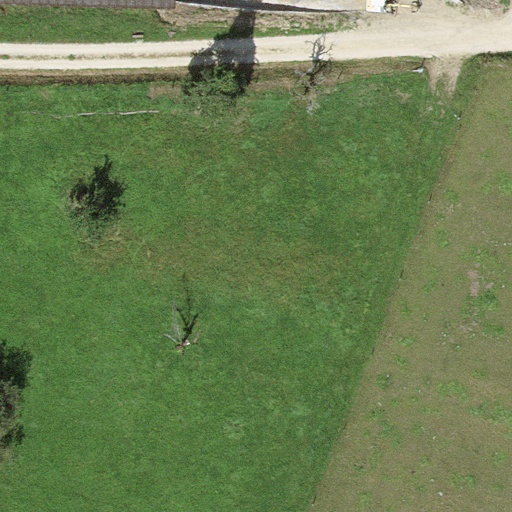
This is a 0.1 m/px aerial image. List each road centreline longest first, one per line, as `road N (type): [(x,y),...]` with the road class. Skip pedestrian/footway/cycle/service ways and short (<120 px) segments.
road 1 (track): [(511,38),(0,57)]
road 2 (track): [(301,511),(464,39)]
